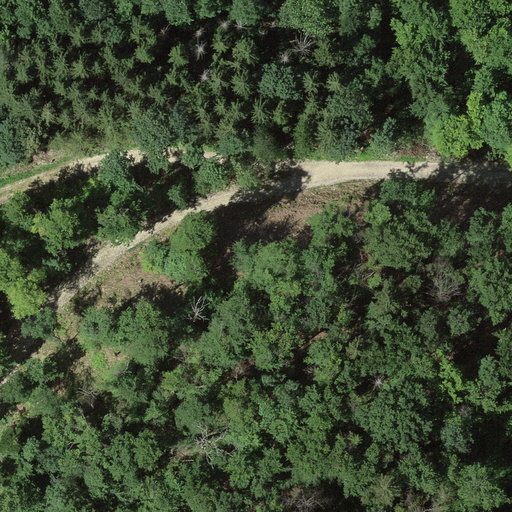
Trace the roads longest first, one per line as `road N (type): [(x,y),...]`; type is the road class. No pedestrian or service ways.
road 1 (track): [(0,371),(65,290),(310,164),(511,169)]
road 2 (track): [(310,164),(106,155),(0,187)]
